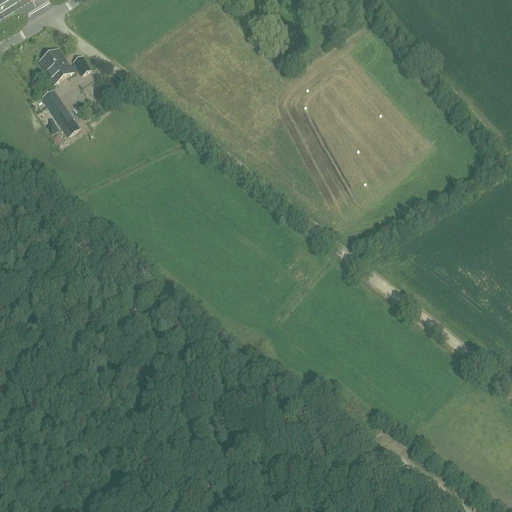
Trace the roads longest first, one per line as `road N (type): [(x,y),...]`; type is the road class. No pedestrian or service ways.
road 1 (track): [(511,389),(76,40)]
road 2 (track): [(0,380),(86,443),(144,501)]
road 3 (track): [(144,501),(275,420)]
